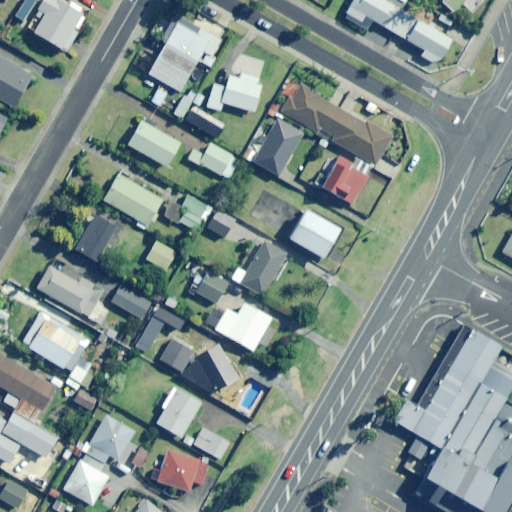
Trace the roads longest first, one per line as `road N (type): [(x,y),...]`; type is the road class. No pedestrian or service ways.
road 1 (residential): [(481,146),(213,0)]
road 2 (secondary): [(418,252),(271,511)]
road 3 (residential): [(136,0),(0,239)]
road 4 (residential): [(274,0),(493,125)]
road 5 (secondary): [(481,146),(418,252)]
